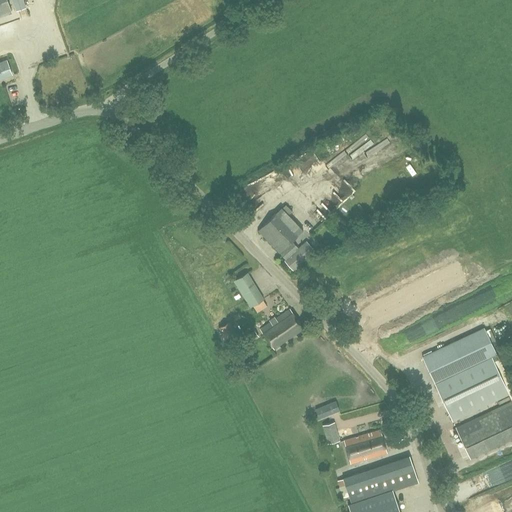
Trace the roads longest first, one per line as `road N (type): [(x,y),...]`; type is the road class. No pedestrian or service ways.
road 1 (unclassified): [(442,511),(397,400),(169,164),(108,112)]
road 2 (track): [(108,112),(131,85),(265,0)]
